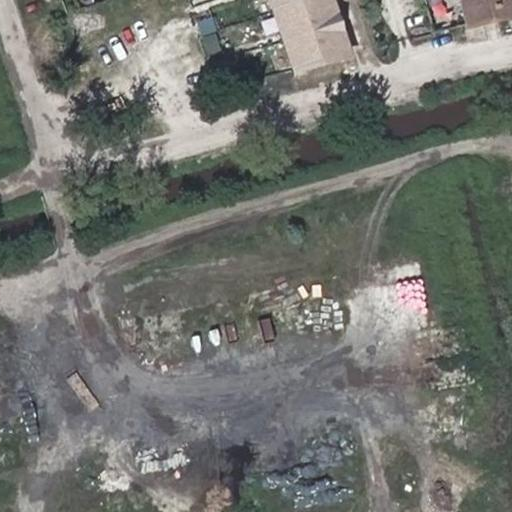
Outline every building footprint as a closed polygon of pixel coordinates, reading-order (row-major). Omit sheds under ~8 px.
[(48,24),(74,10),(68,0),(48,0),(37,6),(48,24)] [(266,0),(292,75),(348,57),(327,0),(266,0)] [(511,0),(455,0),(462,26),(511,13),(511,0)] [(313,213),(302,215),(311,273),(322,271),(313,213)] [(308,322),(320,318),(309,284),(297,288),(308,322)] [(201,334),(216,329),(211,312),(196,317),(201,334)] [(451,355),(456,389),(468,387),(463,353),(451,355)]
